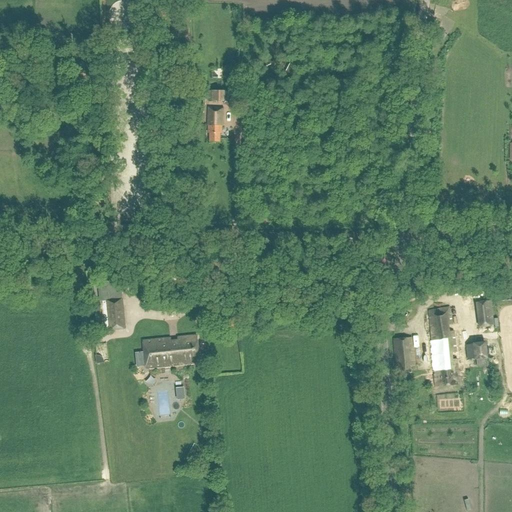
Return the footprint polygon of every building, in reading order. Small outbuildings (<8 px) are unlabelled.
[(290,63),(285,72),(294,77),(299,67),(290,63)] [(209,102),(236,102),(236,91),(209,91),(209,102)] [(222,134),(222,126),(223,108),(209,108),(208,126),(208,133),(210,133),(210,142),(219,142),(219,134),(222,134)] [(109,331),(125,329),(119,276),(102,277),(109,331)] [(175,276),(166,277),(166,284),(169,284),(169,285),(173,285),(173,283),(176,283),(175,276)] [(475,303),(478,329),(494,326),(491,300),(475,303)] [(449,332),(448,326),(452,325),(450,308),(428,311),(437,387),(460,385),(457,359),(452,360),(451,353),(456,352),(454,331),(449,332)] [(240,312),(228,322),(235,330),(247,321),(240,312)] [(142,341),(144,368),(198,363),(195,336),(142,341)] [(411,374),(411,367),(415,366),(413,338),(394,339),(396,368),(400,368),(400,375),(411,374)] [(488,367),(488,359),(486,342),(472,343),(473,344),(466,345),(467,360),(474,360),(474,361),(476,360),(477,368),(488,367)]
